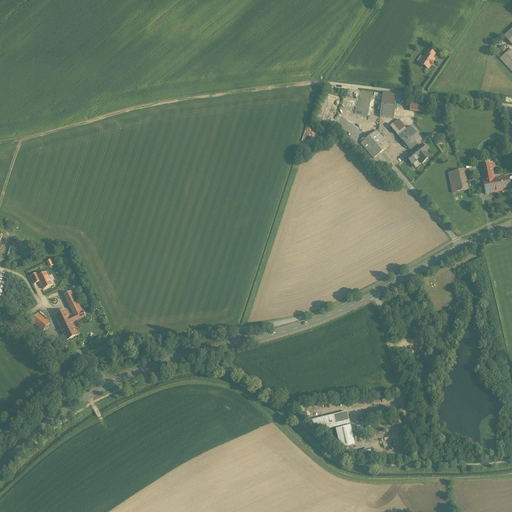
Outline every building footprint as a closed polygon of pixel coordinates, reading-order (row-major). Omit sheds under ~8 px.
[(511,28),(503,38),(511,46),(511,28)] [(435,54),(428,50),(425,55),(426,55),(432,59),(435,54)] [(511,53),(509,50),(500,60),(511,72),(511,53)] [(432,59),(426,55),(420,64),(428,69),(430,65),(431,66),(433,63),(432,62),(434,60),(432,59)] [(396,95),(383,94),(380,117),(394,119),(396,95)] [(428,105),(411,103),(410,111),(427,113),(428,105)] [(399,121),(393,126),(399,133),(405,128),(399,121)] [(393,126),(393,125),(390,127),(398,136),(400,135),(399,133),(393,126)] [(410,127),(406,130),(405,128),(399,133),(400,135),(398,136),(403,142),(401,143),(406,149),(407,147),(410,150),(413,148),(422,141),(410,127)] [(377,131),(362,144),(375,159),(389,146),(377,131)] [(427,152),(421,146),(416,150),(421,157),(418,160),(421,164),(430,157),(427,153),(427,152)] [(413,148),(410,150),(413,153),(407,158),(412,165),(418,160),(421,157),(416,150),(413,148)] [(495,163),(480,166),(483,182),(495,180),(492,169),(496,169),(495,163)] [(465,171),(449,173),(452,193),(467,191),(465,171)] [(495,180),(483,182),(485,194),(510,190),(508,177),(495,180)] [(47,265),(28,274),(36,291),(41,289),(45,297),(59,290),(47,265)] [(83,314),(73,294),(66,297),(75,317),(83,314)] [(70,319),(66,310),(54,316),(66,341),(78,336),(72,324),(70,319)] [(75,317),(70,319),(72,324),(86,318),(84,313),(83,314),(75,317)] [(38,314),(31,322),(43,332),(49,324),(38,314)] [(90,317),(78,322),(84,334),(91,331),(88,326),(93,324),(90,317)] [(345,413),(312,421),(314,428),(318,432),(349,424),(348,417),(346,418),(345,413)] [(350,426),(335,429),(340,449),(355,446),(350,426)] [(370,449),(358,451),(359,458),(371,456),(370,449)]
